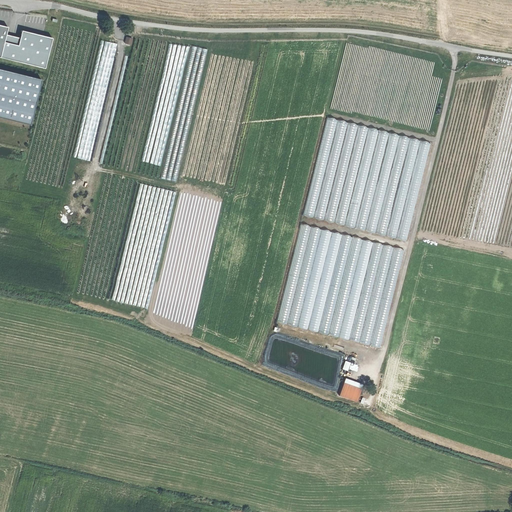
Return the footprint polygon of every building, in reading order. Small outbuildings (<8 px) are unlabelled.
[(7,34),(8,28),(0,25),(0,56),(1,57),(7,34)] [(19,38),(7,34),(1,57),(44,69),(52,38),(21,30),(19,38)] [(132,45),(134,38),(127,36),(125,42),(132,45)] [(0,116),(29,124),(40,80),(0,69),(0,116)] [(434,145),(327,116),(302,215),(410,242),(434,145)] [(404,249),(300,223),(276,322),(380,349),(404,249)] [(343,379),(342,383),(359,389),(360,384),(343,379)] [(338,395),(354,401),(359,389),(342,383),(338,395)]
